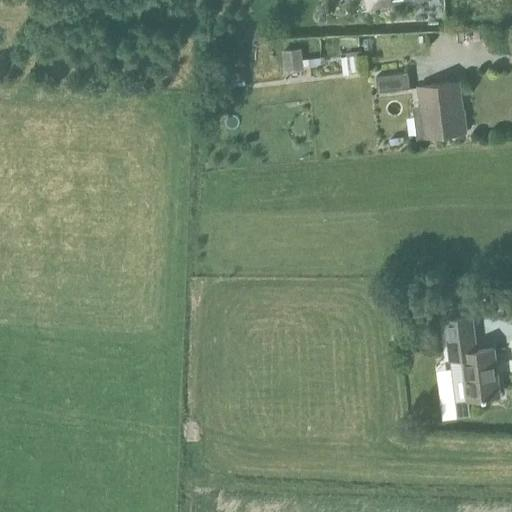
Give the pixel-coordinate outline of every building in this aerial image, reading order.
[(303,59),(302,48),(282,50),(283,61),(303,59)] [(361,54),(346,56),(342,56),(344,74),(363,71),(361,54)] [(217,79),(245,78),(244,57),(212,60),(213,67),(217,67),(217,79)] [(410,88),(408,72),(376,76),(378,92),(410,88)] [(464,109),(463,109),(459,81),(418,86),(420,103),(421,103),(425,136),(467,131),(464,109)] [(472,316),(446,320),(451,359),(456,400),(468,399),(484,397),(484,398),(488,398),(488,396),(500,395),(494,348),(476,350),(472,316)]
